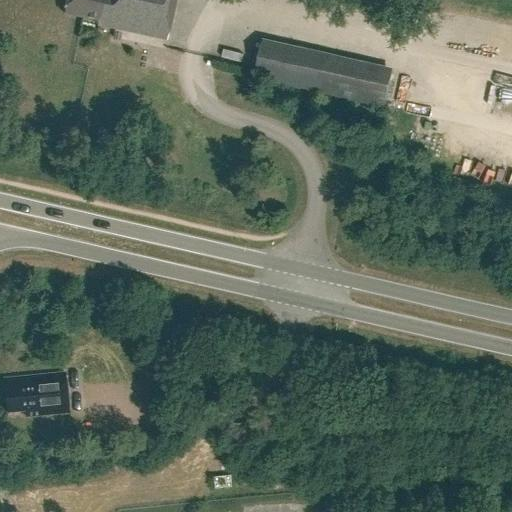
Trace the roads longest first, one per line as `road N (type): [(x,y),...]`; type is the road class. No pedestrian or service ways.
road 1 (primary): [(511,318),(0,201)]
road 2 (primary): [(0,233),(511,347)]
